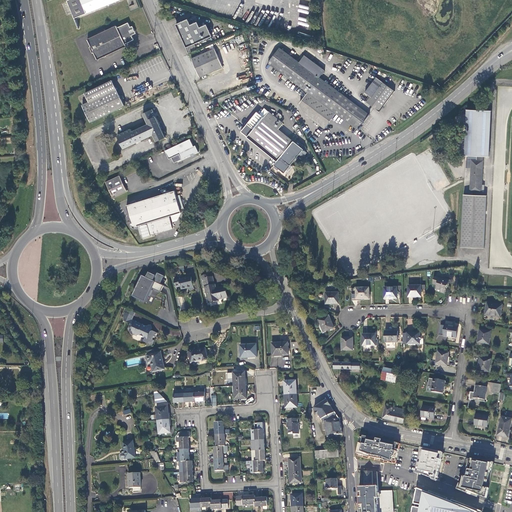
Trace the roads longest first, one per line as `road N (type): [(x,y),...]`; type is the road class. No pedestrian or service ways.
road 1 (unknown): [(380,152),(368,135),(371,110),(320,62),(288,46),(267,54),(261,83),(200,113)]
road 2 (residential): [(447,445),(471,310),(364,310),(345,325)]
road 3 (primary): [(504,54),(388,148),(315,191)]
road 4 (trunk): [(23,0),(41,159),(33,232)]
road 5 (unknown): [(170,119),(151,103),(89,132),(87,143),(109,166),(170,139),(172,127)]
road 6 (residential): [(267,408),(204,413),(205,480),(209,487),(277,485)]
road 7 (trunk): [(70,511),(66,371),(75,307)]
road 8 (trunk): [(37,310),(50,362),(58,511)]
road 9 (unclassified): [(217,150),(148,0)]
road 10 (trunk): [(55,155),(36,0)]
road 11 (trunk): [(146,250),(110,244),(79,221),(55,155)]
road 12 (primary): [(94,285),(129,263),(226,242)]
road 13 (tertiary): [(348,409),(289,303)]
